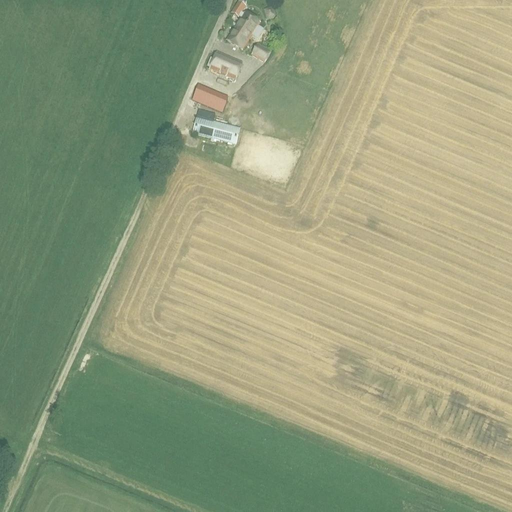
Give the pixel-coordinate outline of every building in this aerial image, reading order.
[(245,15),(244,16),(240,14),(244,8),(239,4),(233,14),(238,17),(242,19),(228,42),(241,50),(251,35),(257,39),(262,31),(256,27),(258,24),(245,15)] [(264,63),(271,52),(258,43),(251,55),(264,63)] [(236,81),(243,63),(218,52),(209,70),(236,81)] [(220,106),(224,94),(201,86),(197,98),(220,106)] [(196,118),(192,135),(236,146),(240,129),(213,122),(215,115),(198,111),(196,118)]
